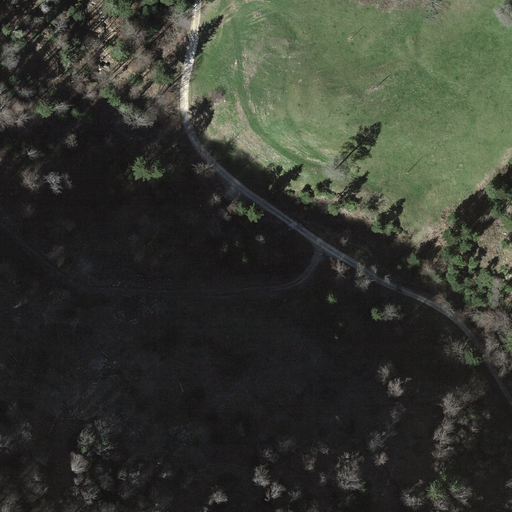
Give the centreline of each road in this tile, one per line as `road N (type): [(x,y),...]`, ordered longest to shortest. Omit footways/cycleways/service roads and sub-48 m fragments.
road 1 (track): [(198,0),(184,97),(189,130),(205,155),(299,228),(457,317),(511,402)]
road 2 (track): [(0,219),(88,287),(271,290),(299,279),(325,244)]
